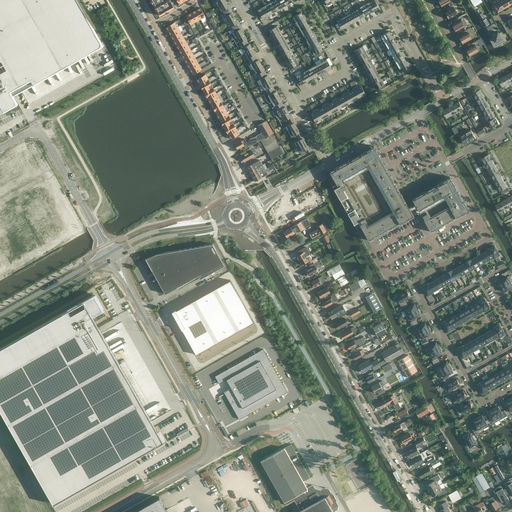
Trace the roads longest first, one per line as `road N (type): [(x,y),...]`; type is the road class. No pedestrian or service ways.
road 1 (tertiary): [(421,511),(274,253),(253,233)]
road 2 (residential): [(295,100),(343,74),(339,45),(394,16),(442,99)]
road 3 (tertiary): [(228,182),(130,0)]
road 4 (unclassified): [(98,232),(43,135),(27,132),(0,147)]
road 5 (unclassified): [(122,276),(199,413)]
road 6 (residential): [(429,311),(414,282),(489,238),(483,226)]
road 7 (residential): [(418,113),(483,226)]
road 8 (tertiary): [(0,323),(109,261)]
road 9 (tertiary): [(109,253),(0,314)]
road 10 (unclassified): [(213,446),(208,457),(111,511)]
road 11 (tertiary): [(225,217),(149,233),(109,253)]
